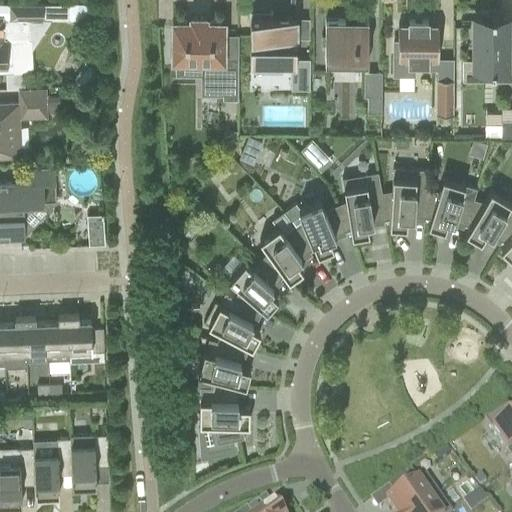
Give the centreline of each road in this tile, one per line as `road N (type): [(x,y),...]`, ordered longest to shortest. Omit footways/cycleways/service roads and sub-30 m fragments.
road 1 (residential): [(511,342),(479,308),(439,289),(386,290),(360,304),(329,326),(306,363),(299,410),(310,463)]
road 2 (residential): [(0,291),(132,285)]
road 3 (residential): [(190,511),(310,463)]
